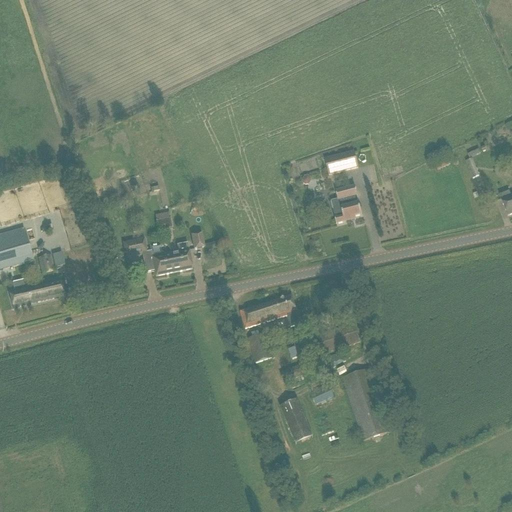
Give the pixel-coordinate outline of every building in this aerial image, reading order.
[(354,153),(325,161),(329,176),(358,169),(354,153)] [(473,179),(480,177),(472,160),(466,163),(473,179)] [(450,161),(436,164),(438,170),(451,166),(450,161)] [(362,216),(354,188),(335,193),(340,211),(333,212),(336,225),(344,223),(344,221),(362,216)] [(510,192),(500,196),(508,217),(511,215),(511,195),(511,196),(510,192)] [(157,228),(171,225),(169,214),(155,216),(157,222),(156,222),(157,228)] [(4,237),(0,238),(0,271),(33,262),(29,247),(24,231),(7,236),(4,237)] [(107,243),(113,241),(110,233),(104,236),(107,243)] [(204,248),(201,234),(191,236),(194,250),(204,248)] [(123,245),(126,259),(143,255),(146,255),(146,254),(143,241),(123,245)] [(146,255),(143,255),(146,274),(155,272),(156,277),(173,274),(190,270),(192,270),(188,251),(187,244),(177,246),(178,253),(163,256),(162,254),(152,257),(151,253),(146,254),(146,255)] [(55,271),(51,256),(38,259),(42,274),(55,271)] [(9,293),(11,300),(13,309),(65,297),(61,279),(26,287),(26,289),(9,293)] [(301,326),(295,307),(292,297),(240,313),(246,331),(287,318),(291,329),(301,326)] [(294,344),(296,349),(289,351),(293,361),(299,358),(300,362),(360,342),(354,325),(294,344)] [(304,337),(301,329),(291,333),(293,341),(304,337)] [(257,365),(272,359),(264,336),(249,341),(257,365)] [(346,363),(343,353),(319,361),(323,371),(346,363)] [(279,375),(286,389),(304,381),(298,367),(279,375)] [(369,370),(342,379),(364,443),(390,434),(369,370)] [(334,397),(328,385),(310,394),(316,406),(334,397)] [(313,438),(297,401),(280,408),(296,446),(313,438)]
